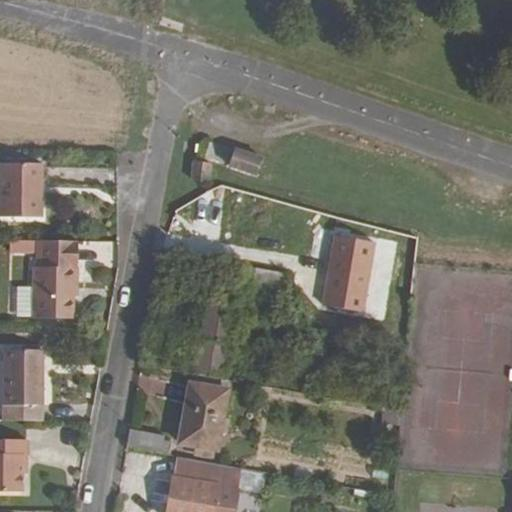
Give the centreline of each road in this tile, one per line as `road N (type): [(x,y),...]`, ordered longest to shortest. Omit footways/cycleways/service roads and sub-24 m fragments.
road 1 (residential): [(93,511),(177,53)]
road 2 (unclassified): [(511,176),(177,53)]
